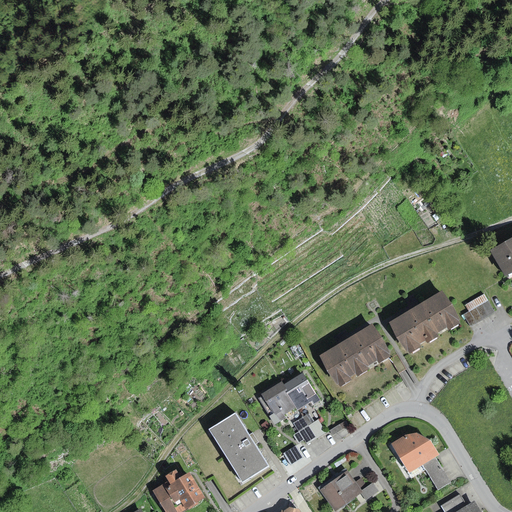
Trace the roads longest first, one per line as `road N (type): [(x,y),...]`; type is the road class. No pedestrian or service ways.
road 1 (track): [(511,220),(365,273),(297,319),(195,417),(116,511)]
road 2 (track): [(384,0),(262,141),(107,227),(0,274)]
road 3 (residential): [(250,511),(408,409),(443,426),(497,511)]
